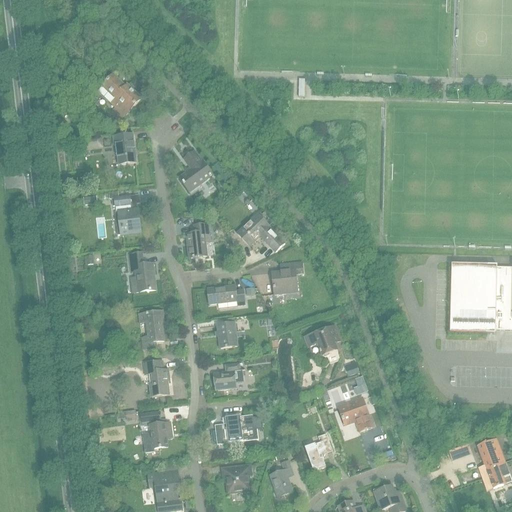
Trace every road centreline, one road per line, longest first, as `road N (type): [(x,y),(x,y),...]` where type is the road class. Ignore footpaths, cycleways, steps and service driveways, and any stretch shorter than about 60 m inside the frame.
road 1 (secondary): [(72,511),(10,0)]
road 2 (residential): [(431,511),(414,467),(344,488),(312,511)]
road 3 (residential): [(179,278),(170,255),(164,128)]
road 4 (residential): [(195,411),(193,328),(179,278)]
